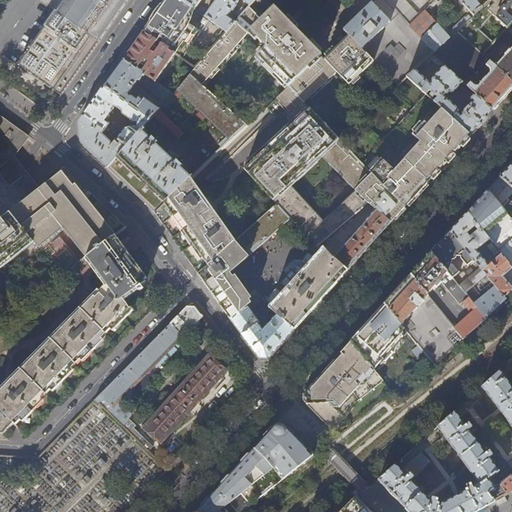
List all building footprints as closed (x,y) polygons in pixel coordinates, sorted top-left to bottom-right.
[(60,98),(128,0),(64,0),(17,66),(60,98)] [(182,58),(214,22),(208,17),(182,0),(165,0),(162,5),(151,20),(143,31),(157,41),(162,44),(176,54),(182,58)] [(182,0),(208,17),(214,22),(227,31),(235,22),(227,16),(232,10),(233,11),(237,5),(236,5),(239,0),(242,0),(250,5),(251,5),(254,0),(216,0),(207,13),(206,12),(205,9),(201,6),(199,7),(197,6),(201,0),(182,0)] [(434,52),(410,25),(386,0),(375,0),(371,4),(359,16),(349,26),(344,31),(349,36),(373,61),(397,86),(407,77),(432,54),(434,52)] [(386,0),(410,25),(419,16),(404,0),(386,0)] [(458,0),(456,2),(460,6),(463,4),(471,13),(468,16),(467,15),(450,31),(450,32),(448,35),(425,10),(419,16),(410,25),(434,52),(456,31),(490,0),(458,0)] [(511,0),(490,0),(456,31),(482,55),(494,42),(479,29),(492,14),(507,27),(508,27),(511,22),(511,0)] [(251,5),(250,5),(246,10),(239,17),(235,22),(227,31),(195,67),(190,73),(190,74),(200,82),(207,75),(209,77),(218,69),(216,67),(229,53),(231,55),(240,47),(238,44),(251,31),(266,47),(257,55),(288,86),(322,56),(322,55),(323,55),(293,25),(276,7),(264,18),(251,5)] [(237,16),(239,17),(246,10),(243,8),(242,8),(237,13),(237,16)] [(151,51),(157,41),(143,31),(133,46),(124,59),(138,69),(145,59),(149,62),(142,72),(156,82),(176,54),(162,44),(154,54),(151,51)] [(456,31),(434,52),(432,54),(463,82),(475,94),(493,110),(504,98),(511,89),(511,81),(495,67),(482,55),(456,31)] [(349,36),(325,59),(337,72),(349,85),(373,61),(349,36)] [(511,47),(495,67),(511,81),(511,47)] [(451,94),(453,93),(463,82),(432,54),(407,77),(427,95),(471,135),(481,124),(493,110),(475,94),(471,98),(471,100),(472,101),(460,114),(458,112),(460,111),(459,109),(446,97),(449,93),(451,94)] [(325,59),(322,56),(288,86),(277,97),(297,119),(244,169),(277,204),(276,205),(290,220),(312,243),(316,248),(320,245),(342,226),(368,204),(355,191),(322,221),(289,185),(321,155),(321,156),(338,140),(339,140),(310,108),(309,109),(303,102),(337,72),(325,59)] [(104,87),(151,119),(173,94),(156,82),(142,72),(138,69),(124,59),(112,75),(104,87)] [(248,124),(200,82),(190,74),(176,90),(231,140),(248,124)] [(93,102),(84,116),(106,131),(111,123),(110,123),(111,122),(111,121),(110,120),(112,116),(111,115),(116,108),(119,108),(123,111),(123,114),(132,120),(133,126),(126,128),(118,139),(128,146),(143,128),(151,119),(104,87),(93,102)] [(450,158),(471,135),(427,95),(384,141),(399,154),(429,182),(450,158)] [(13,156),(30,136),(0,115),(0,174),(18,161),(13,156)] [(118,139),(106,131),(84,116),(79,123),(79,126),(81,143),(85,146),(98,159),(132,191),(154,212),(191,178),(193,176),(183,167),(183,166),(177,160),(177,161),(168,152),(158,143),(159,143),(152,137),(144,131),(145,130),(143,128),(128,146),(118,139)] [(362,166),(338,140),(321,156),(355,191),(368,204),(375,210),(391,224),(397,216),(405,207),(401,203),(374,178),(362,166)] [(429,182),(399,154),(384,141),(362,166),(374,178),(401,203),(405,207),(411,201),(420,192),(429,182)] [(181,156),(172,147),(168,152),(177,161),(177,160),(181,156)] [(0,195),(28,173),(22,166),(18,161),(0,174),(0,195)] [(511,164),(511,166),(500,177),(511,187),(511,164)] [(64,170),(40,188),(9,213),(13,217),(0,227),(0,266),(32,241),(38,249),(63,230),(85,258),(87,257),(113,236),(116,234),(90,202),(64,170)] [(0,227),(13,217),(9,213),(40,188),(32,178),(28,173),(0,195),(0,201),(3,205),(0,207),(0,227)] [(505,198),(511,191),(511,187),(500,177),(496,182),(488,190),(502,207),(508,200),(505,198)] [(194,183),(191,178),(154,212),(158,217),(176,243),(198,274),(236,241),(194,183)] [(468,212),(468,213),(489,239),(493,243),(499,250),(502,254),(511,266),(511,218),(502,207),(488,190),(477,202),(468,212)] [(230,273),(290,220),(276,205),(236,241),(198,274),(203,282),(230,320),(247,306),(252,302),(230,273)] [(371,245),(391,224),(375,210),(333,257),(333,258),(348,271),(371,245)] [(458,223),(451,232),(474,260),(480,267),(504,297),(511,289),(511,287),(508,282),(507,282),(502,276),(511,268),(511,266),(502,254),(488,264),(476,250),(489,239),(468,213),(458,223)] [(441,243),(432,253),(452,278),(459,273),(453,265),(452,265),(451,260),(454,260),(456,258),(456,256),(460,257),(460,258),(467,266),(474,260),(451,232),(441,243)] [(113,236),(87,257),(85,259),(105,286),(99,291),(98,290),(0,388),(0,409),(2,412),(3,411),(16,425),(21,420),(23,422),(45,401),(42,399),(51,390),(53,392),(74,371),(72,368),(81,360),(83,362),(104,340),(102,338),(111,329),(114,331),(134,310),(132,308),(131,309),(123,298),(137,288),(139,291),(143,289),(140,285),(146,281),(144,280),(147,278),(122,243),(116,235),(113,237),(113,236)] [(494,254),(499,250),(493,243),(487,247),(494,254)] [(333,257),(329,253),(324,249),(270,309),(271,310),(277,315),(295,330),(318,303),(348,271),(333,258),(333,257)] [(421,265),(411,275),(428,295),(433,289),(435,291),(435,290),(440,296),(447,290),(460,305),(463,303),(471,313),(454,327),(464,340),(486,319),(458,285),(452,278),(432,253),(421,265)] [(480,267),(458,285),(486,319),(506,299),(504,297),(480,267)] [(428,295),(411,275),(398,290),(385,305),(406,331),(432,363),(435,366),(464,340),(454,327),(428,295)] [(257,298),(252,302),(247,306),(230,320),(237,329),(260,359),(268,360),(278,348),(295,330),(277,315),(263,330),(258,324),(260,323),(249,309),(251,307),(251,308),(256,304),(267,314),(271,310),(270,309),(260,301),(257,298)] [(406,331),(385,305),(378,312),(372,318),(393,345),(406,331)] [(95,400),(150,451),(153,448),(142,437),(133,427),(136,425),(129,418),(128,417),(133,413),(120,400),(202,317),(195,307),(187,307),(95,400)] [(382,358),(393,345),(372,318),(360,332),(357,336),(357,337),(356,336),(352,340),(353,341),(352,341),(376,370),(385,360),(382,358)] [(355,402),(384,379),(376,371),(376,370),(352,341),(342,352),(322,374),(316,381),(309,389),(303,395),(307,398),(307,403),(321,418),(328,426),(336,426),(356,403),(355,402)] [(144,428),(161,443),(226,370),(209,356),(144,428)] [(488,391),(511,424),(511,385),(504,374),(501,370),(483,386),(486,390),(488,391)] [(14,424),(3,411),(2,412),(0,409),(0,433),(4,433),(14,424)] [(474,511),(484,506),(495,501),(489,492),(496,487),(489,478),(499,470),(489,457),(493,454),(488,446),(484,449),(469,429),(473,426),(467,419),(463,422),(459,415),(456,411),(440,426),(441,429),(474,474),(480,483),(474,486),(472,482),(465,486),(467,489),(465,490),(466,491),(449,500),(446,502),(445,498),(436,498),(434,499),(433,503),(410,480),(414,477),(415,478),(423,470),(414,460),(406,468),(408,470),(405,474),(398,466),(396,464),(379,479),(380,481),(402,504),(410,511),(474,511)] [(213,495),(196,511),(242,511),(319,453),(314,448),(313,447),(302,436),(290,423),(277,423),(272,429),(261,441),(238,467),(213,495)] [(504,496),(511,491),(511,475),(496,487),(489,492),(495,501),(504,496)] [(375,511),(357,492),(337,511),(375,511)]
